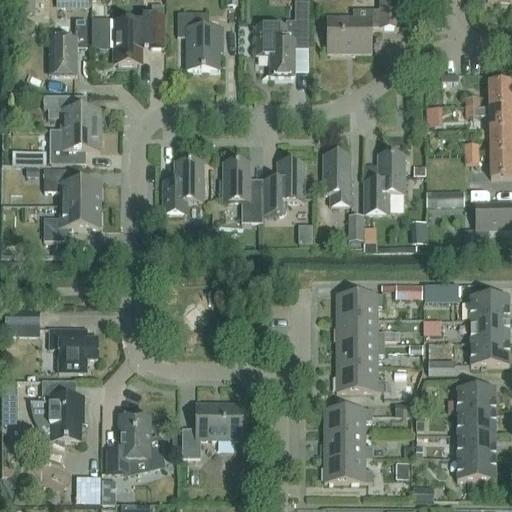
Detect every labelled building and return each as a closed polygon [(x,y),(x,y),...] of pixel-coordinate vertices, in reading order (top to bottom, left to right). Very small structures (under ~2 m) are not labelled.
[(35,0),(14,0),(14,17),(35,17),(35,0)] [(237,0),(224,0),(225,11),(238,11),(237,0)] [(511,0),(487,0),(487,6),(511,8),(511,0)] [(326,23),(326,54),(351,54),(351,57),(370,57),(370,32),(397,32),(397,4),(379,4),(379,14),(352,15),(352,23),(326,23)] [(176,17),(177,32),(187,32),(187,17),(176,17)] [(162,52),(162,20),(143,20),(143,26),(113,27),(113,29),(116,29),(116,45),(113,47),(114,53),(117,55),(117,69),(139,69),(138,53),(142,53),(142,52),(162,52)] [(50,42),(50,80),(74,80),(74,51),(87,51),(87,23),(74,23),(74,42),(50,42)] [(100,51),(100,23),(90,23),(91,52),(100,51)] [(285,25),(285,30),(255,30),(255,60),(269,60),(269,81),(293,81),(293,53),(307,53),(307,25),(285,25)] [(221,48),(221,32),(206,32),(187,32),(187,42),(186,74),(200,73),(200,75),(201,75),(217,75),(217,48),(221,48)] [(458,79),(440,80),(441,87),(458,87),(458,79)] [(510,91),(488,91),(489,113),(511,113),(510,91)] [(60,135),(100,135),(100,113),(74,113),(74,99),(42,99),(42,113),(47,113),(47,123),(60,123),(60,135)] [(465,114),(479,114),(479,102),(465,103),(465,114)] [(479,114),(465,114),(466,124),(489,124),(489,137),(511,136),(511,113),(489,113),(479,114)] [(60,135),(60,146),(50,146),(50,168),(75,168),(75,156),(100,156),(100,135),(60,135)] [(511,136),(489,137),(490,160),(511,160),(511,136)] [(465,152),(465,161),(478,160),(477,152),(465,152)] [(352,186),(349,186),(349,161),(323,160),(322,200),(329,200),(329,211),(352,211),(352,186)] [(478,170),(478,160),(465,161),(466,170),(478,170)] [(511,183),(511,163),(511,160),(490,160),(490,184),(511,183)] [(403,199),(403,161),(377,161),(377,188),(363,188),(363,221),(384,221),(384,199),(403,199)] [(174,187),(162,187),(162,219),(182,219),(183,206),(202,206),(202,168),(174,168),(174,187)] [(240,206),(240,228),(262,228),(262,194),(248,194),(248,168),(222,168),(222,206),(240,206)] [(277,168),(277,192),(263,192),(263,220),(281,220),(286,215),(286,206),(303,206),(303,168),(277,168)] [(424,171),(413,171),(413,181),(425,181),(424,171)] [(39,182),(39,174),(25,174),(25,182),(39,182)] [(59,196),(59,211),(101,210),(101,186),(68,186),(68,174),(44,174),(44,196),(59,196)] [(464,211),(464,197),(427,198),(427,212),(464,211)] [(511,207),(477,209),(478,236),(511,234),(511,207)] [(101,233),(101,210),(59,211),(59,223),(44,223),(44,245),(67,245),(67,233),(101,233)] [(363,246),(363,221),(348,221),(348,246),(363,246)] [(428,248),(427,227),(410,227),(411,249),(428,248)] [(298,230),(298,249),(311,249),(312,230),(298,230)] [(376,232),(363,232),(363,248),(376,248),(376,232)] [(212,258),(213,233),(198,233),(198,258),(212,258)] [(256,286),(243,286),(243,298),(256,298),(256,286)] [(457,290),(423,290),(423,293),(423,306),(458,306),(457,293),(457,290)] [(420,304),(420,291),(395,291),(396,304),(420,304)] [(334,324),(376,324),(376,312),(383,312),(383,300),(335,300),(335,324),(334,324)] [(471,304),(472,327),(509,327),(509,304),(471,304)] [(41,314),(6,314),(6,336),(41,335),(41,314)] [(334,348),(383,348),(383,337),(376,337),(376,324),(334,324),(334,325),(335,325),(335,348),(334,348)] [(440,326),(423,326),(423,341),(440,340),(440,326)] [(509,350),(509,327),(472,327),(472,350),(509,350)] [(58,354),(58,362),(58,376),(86,377),(86,363),(97,363),(97,341),(87,341),(87,334),(49,334),(49,354),(58,354)] [(334,372),(376,372),(376,360),(383,360),(383,348),(334,348),(334,349),(335,349),(335,372),(334,372)] [(510,373),(509,350),(472,350),(472,373),(510,373)] [(420,359),(420,351),(406,351),(407,360),(420,359)] [(428,368),(428,382),(454,382),(454,368),(428,368)] [(376,385),(376,372),(334,372),(334,373),(335,373),(335,397),(390,397),(390,387),(383,387),(383,385),(376,385)] [(63,450),(63,449),(63,446),(79,446),(79,420),(82,419),(82,402),(74,402),(74,386),(41,386),(41,408),(29,408),(29,409),(32,409),(32,413),(32,416),(33,420),(34,423),(36,426),(38,430),(48,430),(49,430),(49,446),(53,446),(56,447),(59,449),(63,450)] [(457,416),(495,416),(495,394),(457,395),(457,416)] [(394,408),(394,422),(410,422),(410,408),(394,408)] [(182,434),(181,449),(181,462),(199,462),(200,445),(239,445),(239,414),(214,414),(214,410),(196,410),(195,434),(182,434)] [(323,439),(364,439),(364,427),(371,427),(371,414),(323,414),(323,438),(322,438),(322,439),(323,439)] [(495,439),(495,416),(457,416),(457,439),(495,439)] [(122,422),(118,422),(118,456),(106,456),(106,479),(129,479),(129,464),(148,464),(148,422),(134,422),(134,418),(122,419),(122,422)] [(323,463),(364,463),(371,464),(371,451),(364,451),(364,439),(323,439),(323,462),(322,462),(322,463),(323,463)] [(457,439),(457,462),(495,462),(495,439),(457,439)] [(415,451),(404,451),(404,461),(414,461),(415,451)] [(496,484),(495,462),(457,462),(457,484),(496,484)] [(364,475),(364,463),(323,463),(323,487),(371,487),(371,475),(364,475)] [(408,483),(408,468),(396,468),(396,483),(408,483)] [(433,506),(433,491),(413,491),(413,506),(433,506)] [(100,496),(100,509),(114,509),(115,496),(100,496)]
